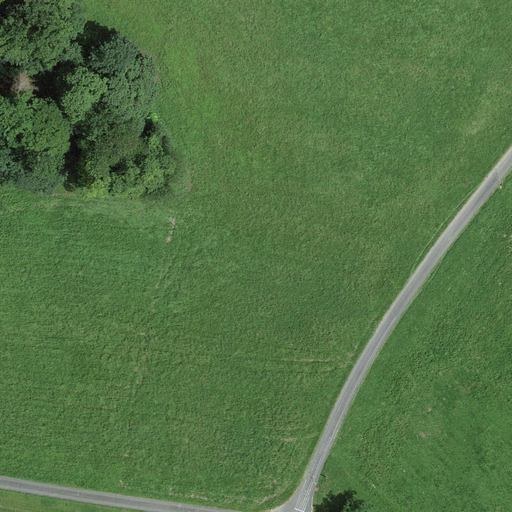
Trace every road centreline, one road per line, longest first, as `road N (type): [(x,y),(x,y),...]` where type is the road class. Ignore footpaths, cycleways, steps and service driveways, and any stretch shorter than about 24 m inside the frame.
road 1 (unclassified): [(511,158),(373,345),(297,511)]
road 2 (unclassified): [(200,511),(0,481)]
